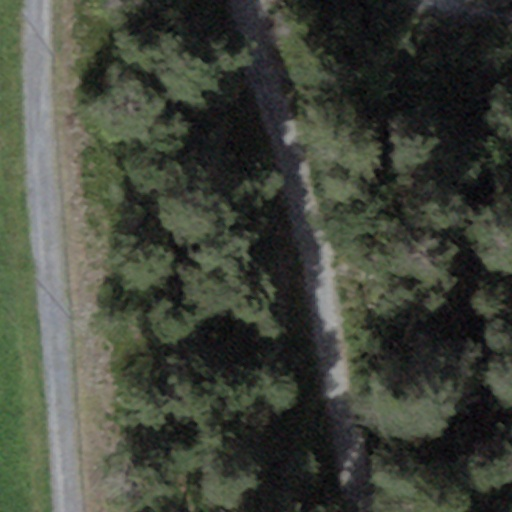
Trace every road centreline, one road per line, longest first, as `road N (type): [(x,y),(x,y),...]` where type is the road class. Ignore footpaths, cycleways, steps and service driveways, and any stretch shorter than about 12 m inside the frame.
road 1 (track): [(240,0),(365,511)]
road 2 (track): [(45,0),(46,172),(68,511)]
